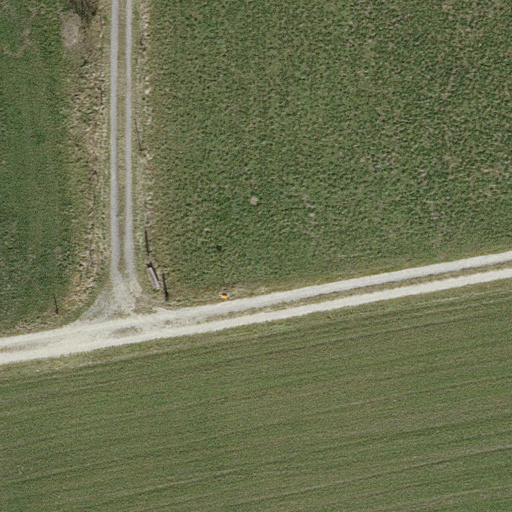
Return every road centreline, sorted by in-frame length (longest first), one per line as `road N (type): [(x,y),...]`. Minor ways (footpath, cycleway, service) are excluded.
road 1 (residential): [(0,355),(511,260)]
road 2 (track): [(110,0),(133,326)]
